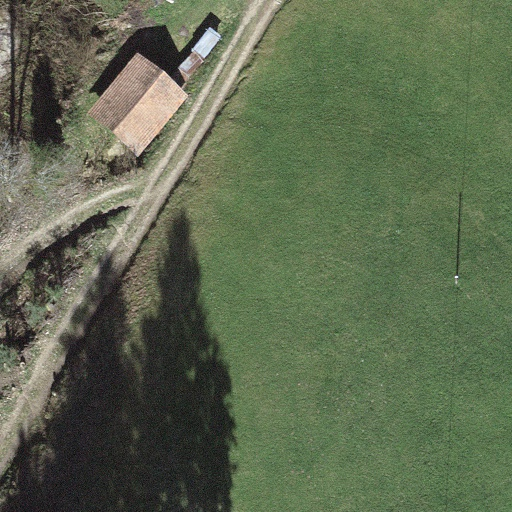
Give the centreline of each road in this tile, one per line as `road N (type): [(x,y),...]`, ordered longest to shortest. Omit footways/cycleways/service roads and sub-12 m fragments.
road 1 (track): [(270,0),(0,425)]
road 2 (track): [(0,277),(97,207),(159,184)]
